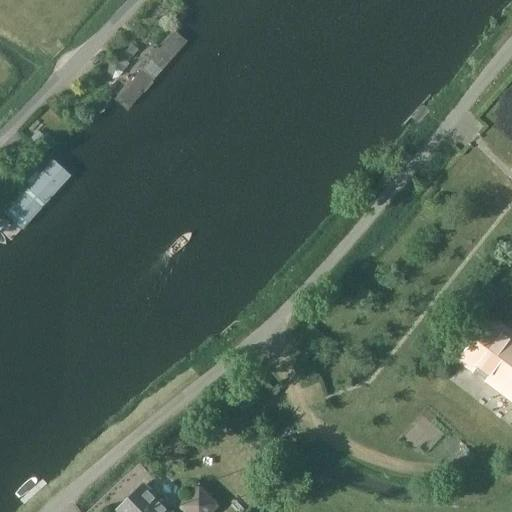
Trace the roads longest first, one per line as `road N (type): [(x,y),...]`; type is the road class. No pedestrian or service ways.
road 1 (unclassified): [(58,511),(107,461),(262,334),(394,193),(511,43)]
road 2 (track): [(432,482),(364,461),(312,431),(262,334)]
road 3 (unclassified): [(0,138),(134,0)]
